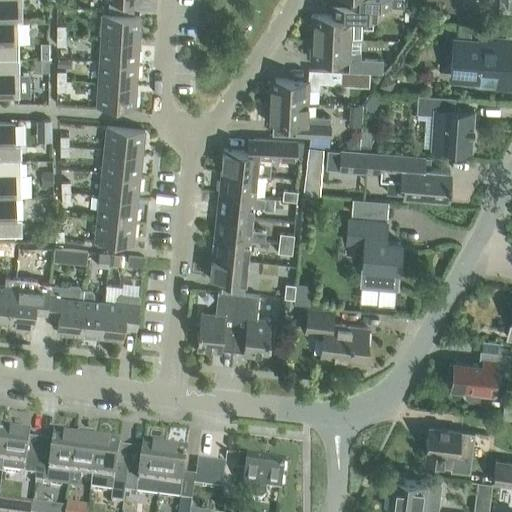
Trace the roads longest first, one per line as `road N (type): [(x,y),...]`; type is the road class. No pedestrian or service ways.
road 1 (residential): [(167,402),(193,143)]
road 2 (unclassified): [(336,419),(386,402),(466,262)]
road 3 (residential): [(193,143),(205,139),(299,0)]
road 4 (unclassified): [(336,419),(167,402)]
road 5 (unclassified): [(167,402),(0,380)]
road 6 (residential): [(193,143),(171,127),(167,103),(171,0)]
